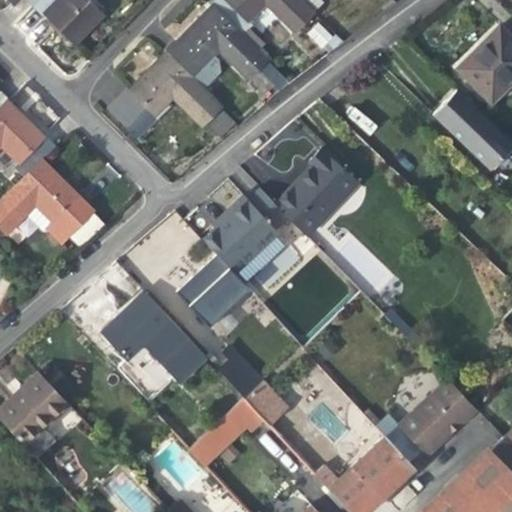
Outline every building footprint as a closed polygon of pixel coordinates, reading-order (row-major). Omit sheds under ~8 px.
[(46,16),(62,0),(39,0),(35,5),(46,16)] [(89,0),(62,0),(46,16),(62,31),(75,44),(104,14),(89,0)] [(250,20),(229,0),(215,0),(211,4),(214,6),(244,35),(254,24),(250,20)] [(229,0),(250,20),(265,4),(294,32),(313,11),(301,0),(229,0)] [(320,0),(301,0),(313,11),(314,12),(324,3),(320,0)] [(165,51),(167,53),(204,89),(224,70),(218,50),(219,50),(248,78),(268,59),(244,35),(214,6),(193,27),(177,43),(175,41),(165,51)] [(319,22),(308,33),(323,47),(333,37),(319,22)] [(478,47),(456,69),(489,102),(511,79),(511,38),(500,26),(478,47)] [(131,91),(149,109),(156,116),(173,98),(202,126),(206,122),(222,106),(204,89),(167,53),(150,71),(131,91)] [(271,63),(260,72),(277,90),(287,81),(271,63)] [(511,148),(511,141),(460,88),(434,113),(490,170),(511,148)] [(125,133),(149,109),(131,91),(128,89),(104,113),(125,133)] [(0,109),(10,100),(0,90),(0,109)] [(18,161),(39,139),(45,134),(26,116),(10,100),(0,109),(0,145),(2,144),(18,161)] [(237,121),(222,106),(206,122),(221,137),(237,121)] [(57,146),(45,134),(39,139),(52,152),(57,146)] [(52,152),(39,139),(18,161),(14,165),(26,178),(44,160),(52,152)] [(303,233),(356,182),(322,146),(308,159),(312,164),(296,179),(272,201),(290,220),(303,233)] [(54,221),(76,198),(80,194),(64,179),(44,160),(26,178),(0,204),(0,225),(7,233),(36,203),(54,221)] [(308,238),(361,187),(356,182),(303,233),(308,238)] [(261,189),(247,202),(277,233),(290,220),(272,201),(261,189)] [(90,204),(80,194),(76,198),(86,208),(90,204)] [(280,236),(277,233),(247,202),(243,197),(229,211),(211,228),(214,231),(202,242),(215,254),(236,277),(280,236)] [(86,208),(76,198),(54,221),(50,225),(59,235),(86,208)] [(247,288),(236,277),(215,254),(199,269),(201,271),(193,279),(191,276),(175,291),(207,325),(247,288)] [(195,273),(191,276),(193,279),(201,271),(199,269),(195,273)] [(204,356),(143,291),(124,309),(101,330),(126,357),(142,342),(178,381),(204,356)] [(386,316),(423,352),(429,347),(392,310),(386,316)] [(219,373),(243,398),(262,381),(238,355),(219,373)] [(37,371),(22,386),(26,391),(0,414),(0,419),(25,446),(69,406),(37,371)] [(442,377),(419,399),(450,432),(473,410),(442,377)] [(286,407),(262,381),(243,398),(246,401),(258,414),(278,435),(288,425),(279,415),(286,407)] [(0,405),(0,414),(26,391),(22,386),(15,392),(0,405)] [(392,423),(414,446),(421,454),(423,456),(438,443),(450,432),(419,399),(392,423)] [(247,424),(258,414),(246,401),(235,411),(247,424)] [(207,431),(188,448),(206,467),(225,450),(207,431)] [(314,474),(349,511),(363,511),(385,492),(413,466),(411,463),(404,455),(384,435),(338,477),(328,466),(314,474)] [(511,443),(504,435),(489,449),(511,471),(511,443)] [(411,463),(421,454),(414,446),(404,455),(411,463)] [(511,511),(511,471),(489,449),(420,511),(511,511)] [(165,510),(167,511),(192,511),(179,497),(165,510)] [(317,511),(309,503),(298,511),(317,511)]
